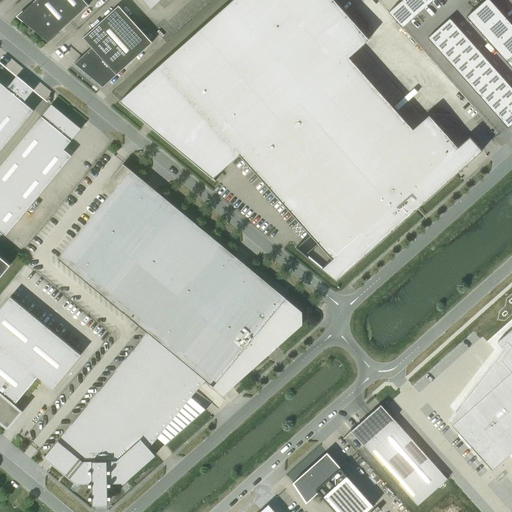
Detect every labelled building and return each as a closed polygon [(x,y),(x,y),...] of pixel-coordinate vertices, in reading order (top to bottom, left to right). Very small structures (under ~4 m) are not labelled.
[(41,35),(49,42),(89,5),(84,0),(35,0),(17,16),(34,29),(36,27),(42,34),(41,35)] [(336,280),(470,161),(429,114),(413,129),(349,57),(369,39),(334,0),(232,0),(120,101),(213,178),(239,154),(333,258),(322,268),(336,280)] [(142,0),(150,8),(159,0),(142,0)] [(401,0),(389,12),(403,27),(415,16),(401,0)] [(423,0),(401,0),(415,16),(428,5),(423,0)] [(490,0),(484,0),(466,16),(511,67),(511,23),(509,21),(502,12),(490,0)] [(92,47),(74,63),(103,87),(153,42),(119,5),(83,37),(92,47)] [(511,87),(450,18),(428,38),(508,128),(511,124),(511,87)] [(0,150),(34,110),(24,102),(34,89),(17,75),(7,88),(0,81),(0,150)] [(81,128),(52,104),(0,166),(0,229),(6,235),(72,155),(64,149),(81,128)] [(268,354),(269,353),(270,353),(270,354),(271,354),(272,354),(272,353),(273,353),(274,352),(274,351),(274,350),(274,349),(276,347),(302,324),(302,311),(124,163),(111,178),(112,179),(124,164),(131,170),(58,258),(147,332),(142,339),(137,344),(131,351),(44,457),(45,458),(52,463),(78,484),(79,483),(89,482),(89,485),(92,485),(92,483),(93,483),(93,504),(108,504),(108,483),(108,485),(111,485),(111,482),(122,482),(123,484),(156,454),(149,447),(205,380),(219,392),(223,395),(231,387),(267,355),(268,354)] [(267,219),(273,227),(279,227),(285,234),(289,234),(285,229),(291,229),(291,224),(297,224),(293,228),(293,229),(302,229),(269,188),(268,200),(271,203),(271,209),(274,213),(267,219)] [(0,276),(10,264),(0,255),(0,276)] [(0,420),(8,427),(21,411),(14,404),(38,375),(53,388),(81,354),(11,296),(0,308),(0,420)] [(455,412),(448,420),(459,432),(472,447),(492,470),(511,452),(511,328),(498,341),(502,346),(508,341),(511,346),(501,359),(511,371),(478,401),(460,417),(455,412)] [(381,404),(351,431),(417,505),(447,479),(381,404)] [(327,452),(293,483),(304,495),(313,486),(336,511),(366,511),(374,505),(340,467),(327,452)]
